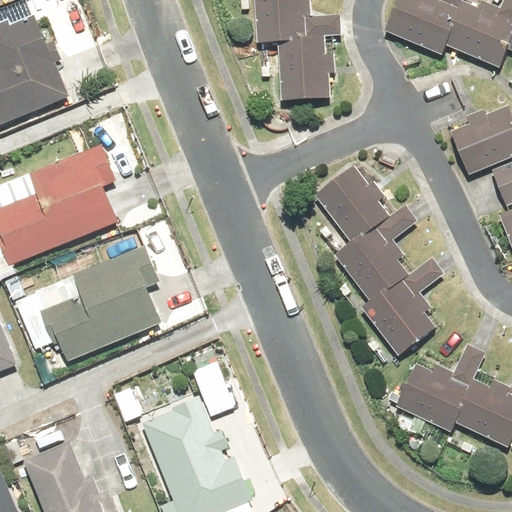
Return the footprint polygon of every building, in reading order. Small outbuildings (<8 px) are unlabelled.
[(259,0),(262,43),(283,41),(287,100),(336,98),(334,74),(342,73),(341,54),(333,54),(332,36),(348,35),(347,15),(315,16),(314,0),(259,0)] [(404,0),(391,31),(449,56),(453,46),(506,69),(511,55),(511,0),(509,0),(505,9),(486,0),(483,7),(466,0),(404,0)] [(0,65),(0,127),(75,96),(61,62),(67,60),(59,41),(53,44),(39,10),(0,26),(0,62),(1,65),(0,65)] [(457,132),(475,175),(511,159),(511,106),(492,114),(490,110),(473,117),(476,124),(457,132)] [(5,238),(15,265),(125,223),(110,186),(123,180),(109,145),(36,173),(44,194),(0,210),(0,215),(9,237),(5,238)] [(511,163),(498,169),(511,205),(511,163)] [(376,301),(369,307),(405,357),(442,331),(429,313),(436,307),(425,292),(451,273),(439,256),(415,274),(404,259),(410,254),(399,239),(424,221),(411,203),(395,215),(385,200),(390,197),(379,181),(374,185),(360,166),(322,193),(357,242),(342,253),(376,301)] [(67,341),(74,361),(171,323),(156,286),(168,282),(154,246),(37,292),(57,345),(67,341)] [(0,305),(0,374),(24,364),(0,305)] [(426,358),(402,407),(457,434),(462,423),(511,447),(511,387),(498,380),(495,386),(480,379),(492,354),(472,344),(458,374),(426,358)] [(224,369),(200,378),(214,417),(239,408),(224,369)] [(139,387),(119,394),(130,426),(151,418),(139,387)] [(206,399),(147,423),(183,511),(234,511),(261,501),(243,457),(231,461),(227,451),(236,447),(229,429),(220,433),(206,399)] [(76,443),(31,461),(50,511),(124,511),(116,489),(105,493),(99,476),(90,480),(76,443)] [(23,511),(8,473),(0,475),(0,511),(23,511)]
